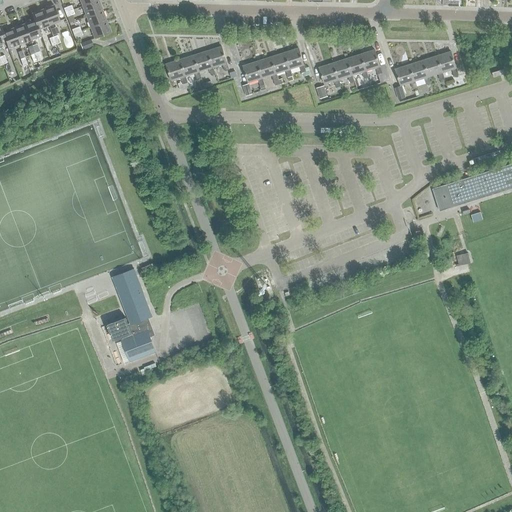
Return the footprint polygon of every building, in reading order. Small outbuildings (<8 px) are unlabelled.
[(97,0),(82,7),(86,17),(102,10),(98,0),(97,0)] [(54,5),(43,9),(49,25),(59,22),(54,5)] [(43,9),(33,13),(31,13),(33,20),(35,24),(37,23),(39,29),(49,25),(43,9)] [(86,17),(90,29),(106,22),(102,10),(86,17)] [(39,29),(37,23),(35,24),(33,20),(25,23),(30,40),(41,36),(39,29)] [(106,22),(90,29),(94,39),(110,32),(106,22)] [(25,23),(14,27),(20,44),(30,40),(25,23)] [(14,27),(3,31),(4,34),(3,35),(5,41),(8,48),(20,44),(14,27)] [(80,44),(82,50),(93,46),(91,40),(80,44)] [(213,67),(222,64),(224,71),(229,70),(222,47),(208,52),(213,67)] [(299,66),(303,77),(311,74),(308,67),(305,68),(299,49),(285,53),(290,69),(299,66)] [(366,71),(375,68),(377,75),(382,73),(381,70),(375,51),(361,55),(366,71)] [(450,51),(437,55),(442,72),(451,69),(451,70),(452,70),(454,76),(459,75),(460,79),(465,78),(461,65),(456,67),(456,66),(455,66),(450,51)] [(211,76),(215,74),(213,67),(208,52),(194,56),(199,72),(208,69),(211,76)] [(289,82),(293,80),(290,69),(285,53),(271,58),(276,74),(285,71),(289,82)] [(362,72),(365,83),(369,82),(368,76),(366,71),(361,55),(347,59),(352,75),(362,72)] [(197,80),(201,79),(199,72),(194,56),(180,60),(185,76),(195,73),(197,80)] [(444,79),(442,72),(442,73),(437,57),(423,61),(428,77),(438,74),(440,81),(444,79)] [(262,78),(272,75),(275,86),(280,84),(278,80),(276,74),(271,58),(257,62),(262,78)] [(338,80),(348,77),(350,83),(354,82),(352,75),(347,59),(333,64),(338,80)] [(180,60),(166,65),(171,81),(181,77),(183,84),(188,83),(185,76),(180,60)] [(428,77),(423,61),(409,65),(414,81),(415,81),(424,78),(426,85),(431,84),(428,77)] [(257,62),(243,67),(248,82),(258,79),(262,91),(266,90),(262,78),(257,62)] [(334,81),(336,88),(341,86),(338,80),(333,64),(319,68),(324,84),(334,81)] [(395,70),(400,86),(410,83),(412,89),(417,88),(415,81),(414,81),(409,65),(395,70)] [(387,68),(381,70),(382,73),(385,82),(391,80),(387,68)] [(505,74),(503,69),(492,73),(493,78),(500,76),(503,75),(505,74)] [(197,80),(195,81),(198,92),(205,89),(201,79),(197,80)] [(248,83),(242,85),(245,95),(251,94),(248,83)] [(327,97),(324,86),(316,88),(319,99),(327,97)] [(406,98),(402,86),(395,88),(398,100),(406,98)] [(511,163),(432,189),(439,211),(511,188),(511,163)] [(481,213),(470,216),(473,224),(483,221),(481,213)] [(454,266),(466,263),(462,247),(450,250),(454,266)] [(129,362),(155,352),(150,337),(154,336),(148,318),(152,317),(134,268),(112,277),(129,324),(127,325),(125,318),(108,324),(114,341),(122,338),(122,340),(122,341),(129,362)]
